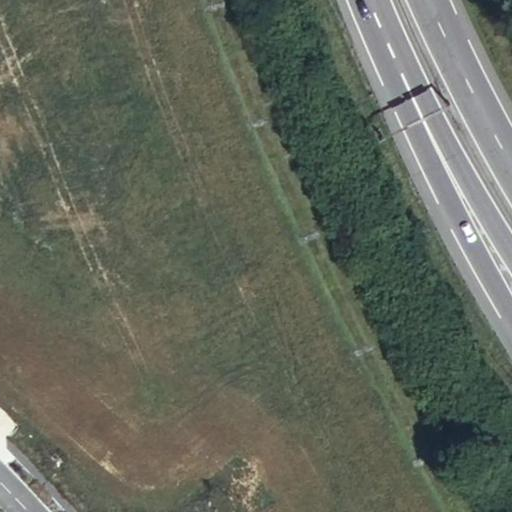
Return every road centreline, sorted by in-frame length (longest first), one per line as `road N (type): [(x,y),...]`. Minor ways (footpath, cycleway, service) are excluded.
road 1 (trunk): [(402,75),(434,169),(511,311)]
road 2 (trunk): [(402,75),(511,252)]
road 3 (trunk): [(511,173),(428,0)]
